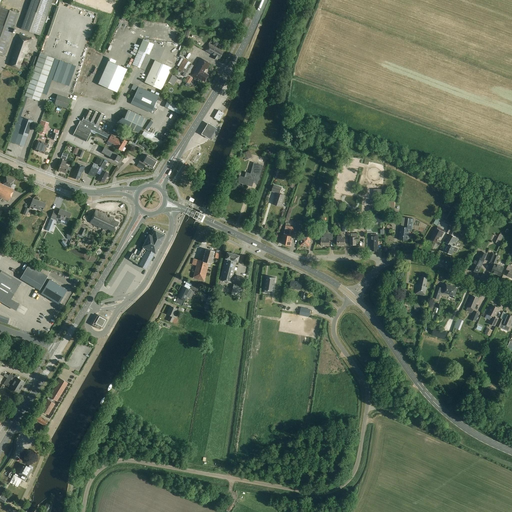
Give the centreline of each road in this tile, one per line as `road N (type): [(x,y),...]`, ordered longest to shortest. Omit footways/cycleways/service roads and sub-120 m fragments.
road 1 (unclassified): [(82,511),(92,477),(117,461),(315,492),(344,483),(358,460),(368,392),(333,332),(352,296)]
road 2 (track): [(294,0),(208,212)]
road 3 (primary): [(511,452),(472,433),(429,397),(352,296)]
road 4 (primary): [(179,150),(263,0)]
road 5 (primary): [(352,296),(210,222)]
road 6 (tertiary): [(511,295),(428,259),(381,265)]
road 7 (track): [(511,466),(392,412)]
road 8 (unclassified): [(147,330),(210,222)]
road 9 (secondary): [(117,190),(81,192),(0,160)]
road 10 (primary): [(58,352),(121,247)]
